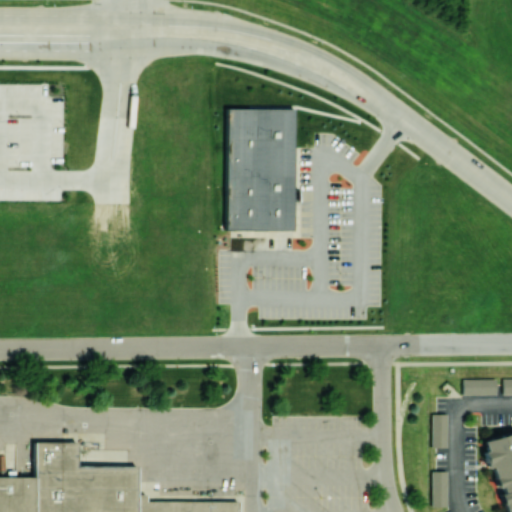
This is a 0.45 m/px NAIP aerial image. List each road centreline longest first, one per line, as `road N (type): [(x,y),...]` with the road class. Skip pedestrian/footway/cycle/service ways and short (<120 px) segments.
road 1 (residential): [(0,348),(380,345)]
road 2 (tertiary): [(217,22),(0,16)]
road 3 (tertiary): [(405,120),(326,56),(217,22)]
road 4 (tertiary): [(208,48),(284,67),(405,120)]
road 5 (residential): [(393,511),(381,440),(380,345)]
